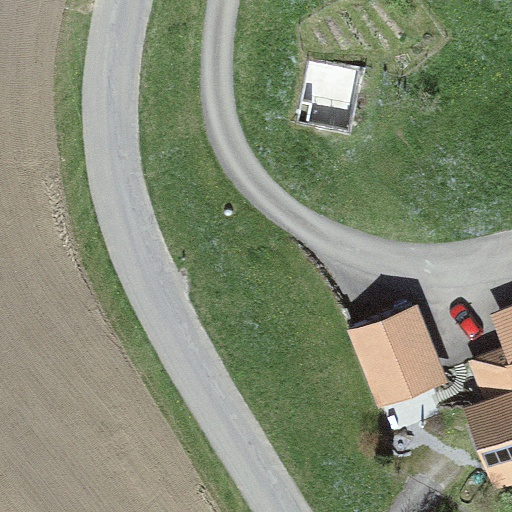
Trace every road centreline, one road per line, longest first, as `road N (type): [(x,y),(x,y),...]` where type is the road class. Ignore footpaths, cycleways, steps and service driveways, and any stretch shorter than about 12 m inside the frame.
road 1 (unclassified): [(280,511),(160,303),(122,205),(109,108),(124,0)]
road 2 (track): [(511,261),(432,263),(371,252),(319,232),(272,201),(242,170),(225,131),(215,68),(223,0)]
